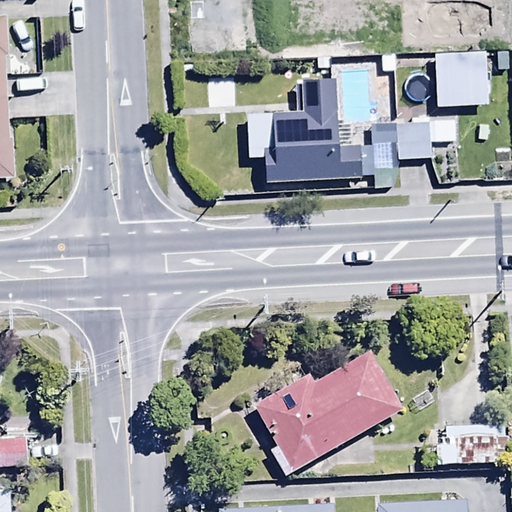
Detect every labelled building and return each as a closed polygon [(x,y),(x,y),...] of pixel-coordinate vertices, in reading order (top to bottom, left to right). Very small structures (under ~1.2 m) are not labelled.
[(249,0),(251,50),(388,48),(387,11),(340,11),(333,5),(333,0),(249,0)] [(0,181),(12,181),(11,134),(7,134),(4,20),(0,19),(0,181)] [(484,54),(434,57),(437,109),(488,106),(484,54)] [(337,149),(335,81),(295,82),(296,113),(245,114),(246,160),(262,159),(263,184),(359,181),(358,149),(337,149)] [(451,122),(396,124),(397,162),(430,161),(429,149),(451,149),(451,122)] [(268,457),(283,482),(401,412),(367,354),(310,387),(306,379),(250,412),(274,453),(268,457)] [(434,450),(435,469),(507,467),(505,428),(444,431),(444,441),(438,441),(438,450),(434,450)] [(26,443),(0,443),(0,472),(26,472),(26,443)] [(10,511),(9,492),(0,492),(0,511),(10,511)]
